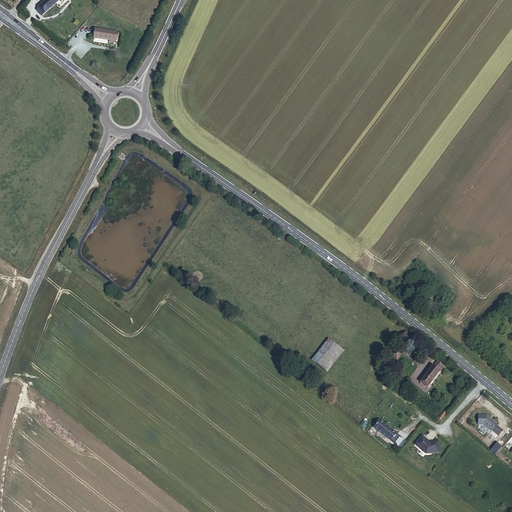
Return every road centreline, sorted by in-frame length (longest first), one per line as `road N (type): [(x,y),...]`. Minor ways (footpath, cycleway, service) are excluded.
road 1 (secondary): [(511,404),(383,298),(173,147)]
road 2 (tertiary): [(97,165),(0,375)]
